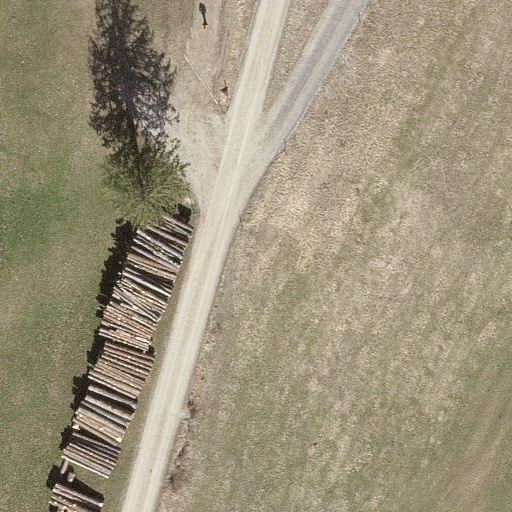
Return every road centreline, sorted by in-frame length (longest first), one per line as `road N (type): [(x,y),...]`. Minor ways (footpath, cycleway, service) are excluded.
road 1 (unclassified): [(138,511),(275,0)]
road 2 (track): [(347,0),(223,207),(200,108),(210,0)]
